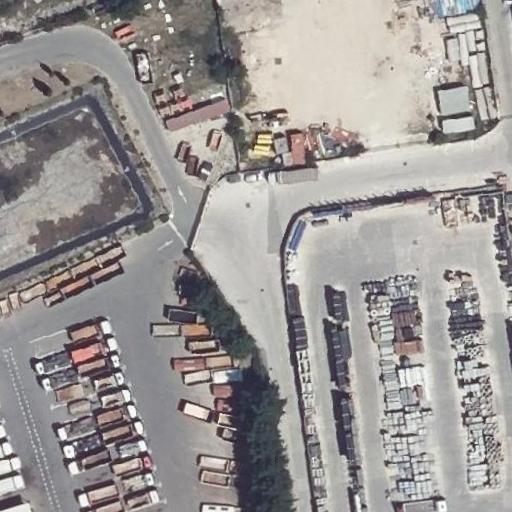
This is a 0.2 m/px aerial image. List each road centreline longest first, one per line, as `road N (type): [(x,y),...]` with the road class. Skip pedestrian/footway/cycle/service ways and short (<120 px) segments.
road 1 (unknown): [(0,65),(59,49),(87,52),(110,66),(170,184),(179,223)]
road 2 (unknown): [(9,349),(126,291),(156,265),(179,223)]
road 3 (unknown): [(402,178),(368,4)]
road 4 (unknown): [(9,349),(67,511)]
